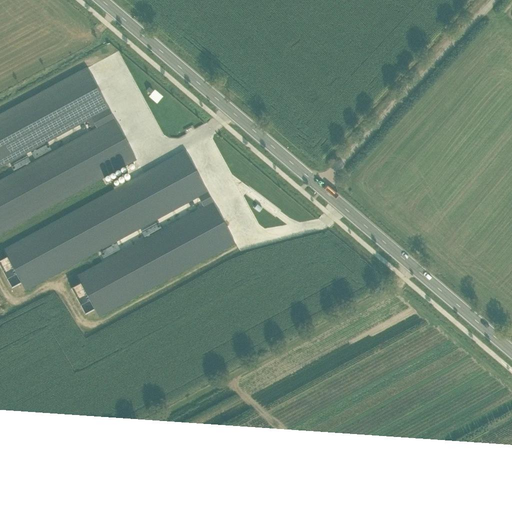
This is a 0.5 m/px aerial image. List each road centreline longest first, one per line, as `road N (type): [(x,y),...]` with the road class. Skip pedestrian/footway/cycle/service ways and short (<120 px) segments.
road 1 (secondary): [(102,0),(318,184)]
road 2 (secondary): [(318,184),(511,351)]
road 3 (unclassified): [(318,184),(489,0)]
